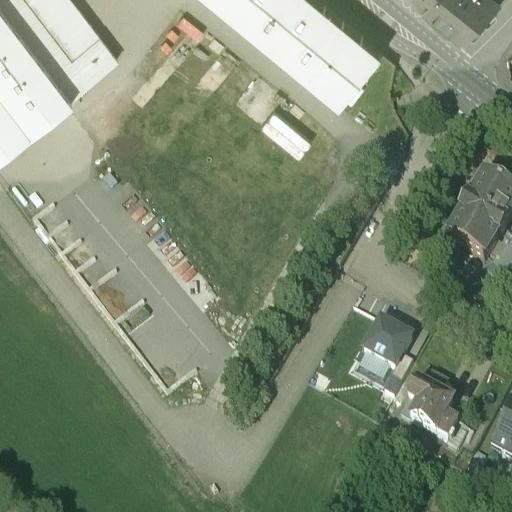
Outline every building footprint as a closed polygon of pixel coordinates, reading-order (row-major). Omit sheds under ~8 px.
[(0,0),(0,148),(118,58),(73,0),(0,0)] [(214,0),(339,102),(381,51),(380,50),(380,51),(362,36),(361,35),(343,21),(344,21),(343,20),(342,20),(325,6),(325,5),(324,5),(317,0),(214,0)] [(424,0),(424,2),(424,3),(437,13),(438,13),(456,28),(456,29),(467,29),(496,0),(424,0)] [(196,24),(183,46),(191,51),(204,29),(196,24)] [(511,196),(488,182),(474,204),(471,203),(463,217),(465,219),(451,242),(484,262),(498,240),(499,241),(509,226),(507,225),(511,216),(511,196)] [(489,289),(465,274),(462,279),(472,285),(470,289),(484,298),(489,289)] [(412,342),(381,325),(364,355),(395,372),(402,359),(412,342)] [(402,359),(395,372),(391,379),(402,385),(413,364),(402,359)] [(431,378),(428,384),(421,380),(409,404),(419,409),(410,424),(448,444),(456,430),(458,425),(446,419),(453,406),(441,399),(448,387),(431,378)] [(511,414),(491,453),(511,464),(511,414)] [(467,436),(456,430),(448,444),(449,448),(458,453),(467,436)] [(477,455),(467,474),(477,479),(487,460),(477,455)]
